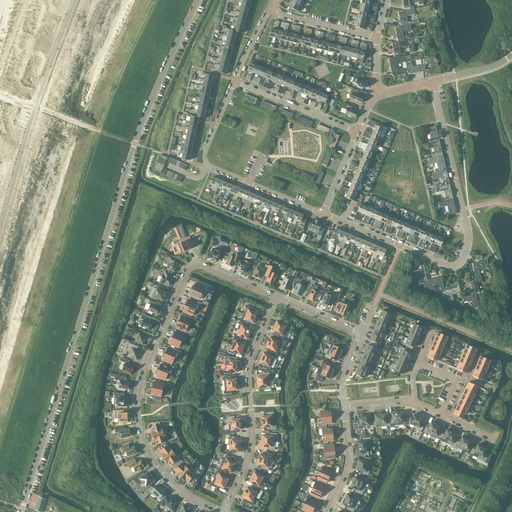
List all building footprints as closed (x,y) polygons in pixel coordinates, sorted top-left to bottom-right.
[(248,9),(250,3),(242,1),(243,0),(241,0),(238,0),(238,2),(242,3),(241,6),(241,7),(248,9)] [(377,8),(378,4),(370,2),(370,0),(369,0),(361,0),(361,4),(377,8)] [(402,0),(404,8),(405,11),(411,9),(409,1),(411,0),(418,0),(419,5),(423,4),(422,0),(402,0)] [(296,11),(299,6),(292,2),(289,7),(296,11)] [(376,12),(377,8),(361,4),(359,10),(371,13),(371,12),(367,11),(368,8),(371,9),(371,10),(376,12)] [(240,9),(239,12),(239,13),(247,15),(248,9),(241,7),(241,6),(237,5),(236,8),(240,9)] [(414,9),(411,9),(405,11),(398,12),(401,24),(402,27),(411,25),(416,24),(415,21),(407,22),(406,16),(415,15),(414,9)] [(370,15),(371,13),(359,10),(358,16),(374,20),(375,16),(370,15)] [(239,15),(238,18),(238,19),(245,21),(247,15),(239,13),(239,12),(235,11),(235,14),(239,15)] [(356,21),(364,24),(365,24),(365,21),(373,23),(374,20),(358,16),(356,21)] [(236,24),(236,25),(243,27),(245,21),(238,19),(238,18),(234,17),(233,20),(237,21),(236,24)] [(242,33),(243,27),(236,25),(236,24),(232,23),(232,25),(236,27),(234,31),(237,32),(242,33)] [(295,31),(297,26),(293,25),(291,34),(289,33),(287,41),(292,42),(294,35),(295,31)] [(412,31),(411,25),(402,27),(395,28),(398,40),(399,42),(405,41),(403,32),(412,31)] [(228,35),(228,36),(235,38),(237,32),(234,31),(229,30),(230,29),(226,28),(225,30),(229,31),(228,35)] [(300,36),(298,44),(304,45),(307,34),(308,29),(305,28),(302,37),(300,36)] [(312,39),(310,47),(316,48),(318,41),(319,37),(320,32),(316,31),(314,40),(312,39)] [(223,37),(222,40),(226,41),(226,42),(233,44),(235,38),(228,36),(228,35),(223,34),(223,35),(223,37)] [(326,43),(324,42),(322,50),(327,51),(332,35),(328,34),(327,39),(326,39),(326,43)] [(233,44),(226,42),(226,41),(222,40),(222,42),(226,43),(225,47),(224,48),(232,50),(233,44)] [(355,41),(351,40),(349,48),(347,48),(345,56),(351,57),(353,49),(354,46),(355,41)] [(395,59),(404,57),(406,57),(405,53),(401,54),(400,48),(408,46),(409,52),(414,51),(412,40),(408,41),(405,41),(399,42),(392,44),(395,56),(395,59)] [(219,52),(223,53),(223,54),(230,56),(232,50),(224,48),(225,47),(220,46),(220,47),(220,48),(219,52)] [(229,62),(230,56),(223,54),(223,53),(219,52),(218,54),(222,56),(221,59),(221,60),(229,62)] [(438,72),(434,52),(427,54),(428,59),(420,60),(421,65),(422,72),(423,72),(423,75),(438,72)] [(410,56),(406,57),(404,57),(407,68),(407,72),(408,75),(422,72),(421,65),(412,67),(410,56)] [(395,59),(389,60),(392,75),(407,72),(407,68),(404,57),(395,59)] [(221,62),(220,65),(220,66),(227,68),(229,62),(221,60),(221,59),(217,58),(217,61),(221,62)] [(247,71),(253,73),(256,66),(256,65),(257,63),(251,60),(247,71)] [(219,68),(218,72),(225,74),(227,68),(220,66),(220,65),(216,64),(215,66),(219,68)] [(256,66),(253,73),(258,75),(261,68),(256,66)] [(267,70),(261,68),(258,75),(264,78),(267,70)] [(273,73),(267,70),(264,78),(266,79),(262,87),(266,88),(268,83),(269,80),(273,73)] [(201,75),(206,76),(205,79),(204,81),(212,82),(213,76),(206,74),(202,73),(201,75)] [(269,80),(275,82),(278,75),(273,73),(269,80)] [(363,74),(356,74),(352,82),(359,85),(358,86),(362,87),(362,86),(366,87),(368,81),(362,79),(363,76),(363,74)] [(278,75),(275,82),(281,85),(284,77),(278,75)] [(281,85),(286,87),(289,80),(284,77),(281,85)] [(204,82),(203,86),(203,87),(211,88),(212,82),(204,81),(205,79),(201,79),(200,81),(204,82)] [(289,80),(286,87),(292,89),(295,82),(289,80)] [(300,84),(295,82),(292,89),(290,92),(288,98),(292,99),(294,94),(293,93),(294,90),(297,92),(300,84)] [(299,102),(306,86),(303,85),(303,83),(301,82),(300,84),(297,92),(301,93),(300,96),(298,96),(296,101),(299,102)] [(202,93),(209,94),(211,88),(203,87),(203,86),(199,85),(199,87),(203,88),(202,92),(202,93)] [(308,96),(312,89),(306,86),(299,102),(303,104),(306,95),(308,96)] [(356,103),(357,101),(361,103),(363,97),(357,94),(358,91),(352,88),(349,94),(352,95),(350,99),(354,100),(353,101),(356,103)] [(308,96),(314,99),(317,91),(312,89),(308,96)] [(208,100),(209,94),(202,93),(202,92),(198,91),(198,93),(202,94),(201,98),(201,99),(208,100)] [(314,99),(319,101),(320,101),(323,93),(317,91),(314,99)] [(325,103),(328,96),(323,93),(320,101),(319,101),(316,109),(319,111),(322,105),(320,105),(322,102),(325,103)] [(200,100),(199,104),(199,105),(207,106),(208,100),(201,99),(201,98),(197,97),(196,99),(200,100)] [(205,113),(207,106),(199,105),(199,104),(195,103),(195,105),(199,106),(198,110),(198,111),(205,113)] [(344,103),(340,112),(348,115),(347,116),(350,117),(351,116),(355,118),(357,112),(351,109),(352,106),(344,103)] [(205,113),(198,111),(198,110),(194,109),(194,111),(198,112),(197,117),(198,118),(204,119),(205,113)] [(191,118),(190,121),(190,122),(197,124),(198,118),(197,117),(191,116),(191,115),(187,114),(187,117),(191,118)] [(369,119),(366,125),(374,128),(373,131),(381,134),(383,129),(384,129),(384,127),(382,126),(381,128),(375,125),(376,123),(369,119)] [(189,127),(188,128),(196,130),(197,124),(190,122),(190,121),(186,121),(186,123),(190,123),(189,127)] [(194,136),(196,130),(188,128),(189,127),(185,126),(184,129),(188,130),(187,133),(187,134),(194,136)] [(430,139),(429,139),(430,143),(439,141),(436,126),(421,129),(423,136),(429,135),(430,139)] [(381,134),(373,131),(372,134),(365,131),(363,133),(381,141),(382,138),(380,137),(381,134)] [(186,139),(186,140),(193,142),(194,136),(187,134),(187,133),(183,132),(183,135),(187,136),(186,139)] [(381,141),(363,133),(362,136),(369,139),(368,142),(376,145),(377,143),(380,144),(381,141)] [(192,148),(193,142),(186,140),(186,139),(182,139),(182,141),(186,142),(185,146),(192,148)] [(442,156),(439,141),(430,143),(424,144),(426,150),(433,149),(434,154),(431,155),(432,158),(435,157),(442,156)] [(360,142),(359,145),(374,151),(375,149),(377,150),(379,146),(376,145),(368,142),(367,145),(360,142)] [(184,148),(183,152),(183,153),(191,154),(192,148),(185,146),(181,145),(180,147),(184,148)] [(365,150),(364,153),(372,156),(374,151),(359,145),(358,147),(365,150)] [(191,154),(183,153),(183,152),(179,151),(179,153),(183,154),(182,159),(181,159),(181,160),(184,161),(184,159),(189,160),(191,154)] [(364,153),(362,156),(355,153),(354,156),(369,162),(372,156),(364,153)] [(167,158),(160,155),(157,162),(164,165),(165,162),(167,158)] [(367,168),(369,162),(354,156),(353,158),(360,161),(359,164),(367,168)] [(442,156),(435,157),(432,158),(428,159),(429,165),(434,164),(435,169),(435,173),(438,172),(446,170),(442,156)] [(154,169),(161,172),(162,169),(164,165),(157,162),(154,169)] [(358,167),(351,164),(349,167),(367,174),(369,171),(366,170),(367,168),(359,164),(358,167)] [(355,173),(354,175),(362,179),(364,176),(366,177),(367,174),(349,167),(348,170),(355,173)] [(440,183),(435,184),(436,188),(449,185),(446,170),(438,172),(435,173),(431,174),(433,179),(438,178),(440,183)] [(360,184),(362,179),(354,175),(353,178),(346,175),(345,178),(360,184)] [(214,191),(219,180),(213,177),(212,181),(209,179),(206,186),(209,187),(210,185),(213,186),(211,190),(210,189),(208,196),(211,197),(212,194),(213,191),(214,191)] [(358,190),(360,184),(345,178),(343,181),(351,184),(350,186),(358,190)] [(221,189),(224,182),(219,180),(214,191),(213,191),(212,194),(215,195),(217,190),(218,188),(221,189)] [(223,201),(230,184),(224,182),(221,189),(224,191),(222,195),(220,200),(223,201)] [(232,194),(236,187),(230,184),(223,201),(225,202),(225,200),(226,200),(229,193),(232,194)] [(438,203),(446,201),(453,199),(449,185),(436,188),(435,188),(436,193),(444,191),(445,198),(437,199),(438,203)] [(341,186),(340,189),(355,195),(358,190),(350,186),(348,189),(341,186)] [(238,197),(241,189),(236,187),(232,194),(235,195),(234,200),(231,205),(234,206),(235,204),(238,197)] [(244,199),(247,192),(241,189),(238,197),(235,204),(237,205),(240,197),(244,199)] [(353,201),(355,195),(340,189),(339,192),(346,195),(345,198),(353,201)] [(246,208),(249,201),(252,194),(247,192),(244,199),(247,200),(245,204),(243,207),(246,208)] [(252,194),(249,201),(246,208),(248,209),(250,206),(251,202),(255,204),(258,196),(252,194)] [(257,214),(264,199),(258,196),(255,204),(258,205),(254,213),(257,214)] [(266,208),(269,201),(264,199),(257,214),(256,216),(259,217),(260,214),(263,207),(266,208)] [(456,214),(453,199),(446,201),(438,203),(439,208),(447,206),(449,213),(448,213),(449,216),(456,214)] [(272,211),(275,203),(269,201),(266,208),(269,210),(266,217),(265,221),(267,221),(268,220),(272,211)] [(277,213),(280,206),(275,203),(272,211),(268,220),(270,221),(271,219),(272,216),(274,212),(277,213)] [(360,204),(357,212),(354,219),(357,221),(360,213),(363,214),(366,206),(360,204)] [(367,218),(368,217),(372,209),(372,206),(370,205),(369,208),(366,206),(363,214),(365,215),(362,223),(365,224),(367,218)] [(283,215),(286,208),(280,206),(277,213),(276,217),(279,218),(277,222),(280,223),(281,219),(283,215)] [(372,206),(372,209),(368,217),(374,219),(377,211),(374,210),(375,207),(372,206)] [(292,210),(286,208),(283,215),(289,218),(292,210)] [(291,227),(297,213),(292,210),(289,218),(292,219),(289,226),(291,227)] [(383,213),(377,211),(374,219),(377,220),(373,227),(376,229),(383,213)] [(302,219),(303,215),(297,213),(291,227),(289,232),(291,233),(296,224),(299,225),(302,226),(304,220),(302,219)] [(383,213),(376,229),(379,230),(382,223),(385,224),(388,216),(383,213)] [(384,232),(387,233),(394,218),(388,216),(385,224),(388,225),(384,232)] [(394,218),(387,233),(390,234),(393,227),(396,228),(399,220),(394,218)] [(317,234),(321,236),(324,228),(321,226),(322,224),(318,223),(319,222),(315,220),(315,221),(312,220),(308,227),(318,232),(317,234)] [(405,223),(399,220),(396,228),(399,229),(395,237),(398,238),(405,223)] [(405,223),(398,238),(401,239),(404,232),(407,233),(410,225),(405,223)] [(413,235),(416,227),(410,225),(407,233),(410,234),(407,241),(409,243),(413,235)] [(418,238),(421,230),(416,227),(413,235),(409,243),(412,244),(414,238),(417,239),(418,238)] [(335,246),(338,239),(341,231),(335,229),(334,231),(330,230),(327,237),(334,240),(332,244),(335,246)] [(418,238),(423,240),(427,232),(421,230),(418,238)] [(340,250),(347,233),(341,231),(338,239),(341,240),(340,243),(339,243),(337,248),(340,250)] [(429,242),(432,234),(427,232),(423,240),(423,242),(420,247),(423,248),(426,241),(429,242)] [(349,243),(352,236),(347,233),(340,250),(342,251),(344,246),(344,245),(345,242),(349,243)] [(435,245),(438,237),(432,234),(429,242),(432,243),(429,251),(431,252),(434,246),(435,245)] [(189,236),(182,239),(185,247),(187,246),(189,249),(197,246),(194,238),(190,239),(189,236)] [(355,246),(358,238),(352,236),(349,243),(352,245),(350,248),(348,254),(351,255),(352,253),(353,249),(354,246),(355,246)] [(444,239),(438,237),(435,245),(440,247),(444,239)] [(358,238),(355,246),(360,248),(363,240),(358,238)] [(182,239),(181,239),(174,242),(175,245),(172,247),(175,255),(183,251),(182,248),(185,247),(182,239)] [(363,257),(369,243),(363,240),(360,248),(363,249),(361,256),(363,257)] [(371,253),(375,245),(369,243),(363,257),(366,259),(367,255),(366,255),(368,251),(371,253)] [(377,255),(380,248),(375,245),(371,253),(375,254),(373,258),(372,261),(374,262),(377,255)] [(209,257),(209,258),(217,261),(218,261),(217,261),(219,256),(223,257),(226,250),(222,248),(221,252),(220,252),(213,249),(212,249),(209,257)] [(387,254),(384,253),(386,250),(380,248),(377,255),(374,262),(377,263),(378,260),(379,256),(383,257),(382,259),(385,260),(387,254)] [(227,261),(225,264),(232,267),(234,261),(237,262),(240,256),(235,254),(233,256),(229,255),(228,258),(226,257),(225,260),(227,261)] [(168,266),(167,270),(171,271),(174,272),(177,266),(178,263),(175,262),(176,259),(169,256),(167,261),(170,263),(169,266),(168,266)] [(241,268),(240,270),(246,273),(250,264),(244,261),(244,262),(240,260),(237,266),(241,268)] [(489,268),(487,260),(472,263),(476,278),(481,277),(479,270),(486,268),(489,268)] [(268,266),(265,265),(263,270),(256,267),(252,276),(259,279),(261,274),(265,275),(268,266)] [(428,283),(427,280),(424,268),(424,265),(420,266),(421,269),(410,272),(411,279),(418,277),(419,285),(428,283)] [(269,266),(265,277),(267,278),(266,282),(273,284),(274,282),(275,282),(276,278),(277,275),(272,273),(274,268),(269,266)] [(158,276),(156,281),(159,282),(168,286),(171,279),(170,278),(170,277),(172,275),(161,270),(158,276)] [(427,280),(428,283),(430,295),(436,294),(435,286),(440,285),(441,292),(445,292),(444,288),(441,276),(427,280)] [(461,293),(459,285),(457,279),(455,279),(454,277),(452,278),(452,281),(454,280),(456,285),(444,288),(445,292),(447,303),(450,302),(451,305),(454,304),(454,302),(453,302),(452,295),(461,293)] [(284,278),(280,288),(287,290),(289,284),(292,286),(295,279),(292,278),(290,281),(284,278)] [(297,284),(293,293),(301,296),(303,290),(306,292),(309,284),(306,283),(305,284),(299,281),(298,282),(297,284)] [(476,293),(473,282),(470,283),(473,295),(462,297),(463,303),(472,301),(474,308),(475,310),(479,309),(479,307),(476,293)] [(191,286),(190,289),(201,294),(204,288),(194,284),(193,287),(191,286)] [(311,293),(308,299),(314,302),(316,299),(318,293),(315,291),(317,287),(310,284),(307,291),(311,293)] [(156,285),(155,289),(156,289),(154,293),(153,292),(151,297),(156,299),(156,298),(162,301),(164,297),(165,294),(165,293),(162,292),(164,289),(156,285)] [(322,301),(321,303),(321,305),(326,307),(326,305),(327,305),(330,306),(331,302),(332,302),(333,298),(330,297),(330,296),(328,295),(330,291),(324,288),(320,297),(324,298),(323,300),(322,301)] [(198,300),(201,294),(190,289),(189,292),(191,293),(189,296),(198,300)] [(188,299),(187,300),(188,300),(186,303),(185,302),(183,305),(194,310),(197,304),(201,305),(201,303),(198,302),(197,303),(188,299)] [(147,304),(145,309),(148,310),(148,311),(156,314),(159,308),(156,307),(156,304),(150,301),(149,304),(147,304)] [(347,312),(350,304),(342,301),(341,304),(338,302),(334,310),(343,314),(344,311),(347,312)] [(192,316),(194,310),(183,305),(182,308),(184,309),(182,312),(192,316)] [(246,309),(244,314),(256,319),(258,315),(257,314),(252,311),(253,309),(246,305),(244,309),(246,309)] [(387,313),(382,311),(380,316),(389,320),(391,315),(390,314),(390,313),(388,312),(387,313)] [(142,314),(140,318),(141,318),(138,324),(141,325),(140,326),(150,330),(153,323),(147,320),(149,317),(142,314)] [(254,323),(256,319),(244,314),(242,318),(240,318),(240,319),(239,321),(240,322),(246,324),(248,321),(253,324),(253,323),(254,323)] [(178,318),(177,321),(188,326),(190,320),(191,318),(183,315),(182,316),(181,316),(179,319),(178,318)] [(387,324),(389,320),(380,316),(378,321),(387,324)] [(177,321),(175,324),(177,325),(176,328),(185,332),(188,326),(177,321)] [(275,322),(273,326),(283,331),(285,326),(288,327),(289,324),(283,321),(282,324),(276,322),(275,322)] [(385,329),(387,324),(378,321),(376,325),(387,330),(385,329)] [(237,329),(239,330),(250,335),(251,330),(250,330),(251,329),(245,327),(246,324),(240,322),(237,329)] [(414,324),(411,329),(420,333),(422,328),(417,326),(417,325),(415,324),(414,325),(414,324)] [(376,325),(374,330),(385,335),(387,330),(376,325)] [(281,335),(283,331),(273,326),(272,330),(272,331),(272,332),(277,334),(276,337),(282,339),(284,336),(281,335)] [(418,338),(420,333),(411,329),(409,334),(418,338)] [(235,334),(234,337),(240,340),(241,337),(246,339),(247,338),(248,339),(250,335),(239,330),(237,335),(235,334)] [(374,330),(372,335),(383,339),(385,335),(374,330)] [(171,334),(170,337),(181,342),(183,336),(174,332),(173,335),(171,334)] [(437,333),(436,336),(436,338),(446,342),(448,337),(437,333)] [(138,334),(135,342),(143,345),(147,337),(138,334)] [(416,342),(418,338),(409,334),(408,339),(416,342)] [(383,340),(383,339),(372,335),(370,340),(371,340),(370,343),(376,346),(378,343),(379,343),(380,339),(383,340)] [(170,341),(169,344),(178,348),(181,342),(170,337),(169,340),(170,341)] [(235,341),(233,346),(243,350),(245,346),(244,346),(244,345),(239,342),(240,340),(234,337),(232,340),(235,341)] [(282,343),(283,340),(282,339),(276,337),(275,339),(270,337),(269,338),(268,338),(267,342),(277,346),(279,341),(282,343)] [(434,341),(434,342),(444,347),(446,342),(436,338),(435,337),(434,341)] [(406,344),(405,347),(412,350),(413,347),(414,347),(416,342),(408,339),(405,344),(406,344)] [(328,350),(331,351),(340,355),(341,353),(343,350),(342,350),(335,347),(336,344),(331,341),(329,344),(330,345),(328,350)] [(275,351),(277,346),(267,342),(265,346),(266,346),(265,347),(271,349),(270,352),(276,355),(277,352),(275,351)] [(432,345),(432,347),(442,351),(444,347),(434,342),(433,342),(432,345)] [(127,351),(125,355),(128,356),(127,357),(129,357),(137,361),(140,351),(134,349),(136,346),(128,343),(127,347),(129,348),(131,348),(129,352),(127,351)] [(375,348),(376,346),(370,343),(368,346),(367,345),(365,350),(376,355),(378,350),(375,348)] [(240,354),(241,354),(243,350),(233,346),(230,345),(227,353),(233,355),(234,352),(240,355),(240,354)] [(466,345),(464,350),(474,354),(476,351),(477,349),(466,345)] [(411,355),(410,354),(411,352),(401,347),(398,355),(409,360),(411,355)] [(440,356),(442,351),(432,347),(431,347),(430,350),(431,350),(430,352),(440,356)] [(166,351),(164,350),(163,353),(174,358),(177,352),(167,348),(166,351)] [(363,355),(374,359),(376,355),(365,350),(363,355)] [(475,354),(474,354),(464,350),(462,354),(472,359),(473,357),(475,354)] [(340,356),(339,356),(340,355),(331,351),(329,355),(325,354),(324,357),(330,359),(331,357),(338,360),(338,359),(339,359),(340,356)] [(277,355),(276,355),(270,352),(268,355),(263,353),(263,354),(262,353),(260,357),(272,363),(274,358),(276,358),(277,355)] [(429,352),(427,356),(432,358),(432,359),(438,361),(440,356),(430,352),(429,352)] [(167,362),(166,364),(171,366),(174,358),(163,353),(162,356),(163,357),(162,360),(167,362)] [(462,354),(460,359),(470,363),(471,362),(473,359),(472,359),(462,354)] [(372,364),(374,359),(363,355),(361,359),(372,364)] [(407,364),(409,360),(398,355),(400,356),(398,360),(396,359),(396,360),(407,364)] [(232,361),(233,358),(225,356),(224,360),(226,360),(225,365),(238,367),(239,362),(238,362),(238,361),(232,361)] [(479,360),(479,361),(489,366),(493,368),(493,366),(489,365),(491,361),(480,356),(479,360)] [(264,365),(263,368),(269,370),(272,363),(260,357),(258,362),(259,362),(259,363),(264,365)] [(129,361),(123,358),(122,362),(125,363),(122,370),(131,374),(133,369),(133,370),(133,369),(134,366),(128,364),(129,361)] [(361,359),(359,364),(368,368),(370,363),(372,364),(361,359)] [(471,363),(470,363),(460,359),(458,364),(468,368),(469,366),(469,367),(471,363)] [(405,369),(407,364),(396,360),(394,364),(405,369)] [(322,364),(320,369),(332,374),(332,372),(333,373),(335,370),(334,369),(327,366),(328,363),(322,361),(321,364),(322,364)] [(487,370),(487,369),(489,366),(479,361),(478,361),(477,364),(477,366),(487,370)] [(157,366),(156,369),(167,374),(171,366),(166,364),(166,366),(160,364),(159,367),(157,366)] [(366,373),(368,368),(359,364),(357,369),(366,373)] [(394,372),(397,373),(400,374),(401,373),(403,374),(405,369),(394,364),(394,365),(396,366),(394,370),(395,370),(394,372)] [(456,369),(462,372),(463,372),(467,373),(469,368),(468,368),(458,364),(456,369)] [(238,371),(238,367),(225,365),(224,370),(223,370),(222,373),(230,374),(231,371),(236,372),(237,371),(238,371)] [(475,369),(475,371),(485,375),(485,374),(487,371),(487,370),(477,366),(476,366),(475,369)] [(332,376),(331,375),(332,374),(320,369),(318,368),(316,373),(317,374),(314,380),(320,382),(323,376),(330,379),(330,378),(331,379),(332,376)] [(165,380),(167,374),(156,369),(155,372),(157,373),(155,376),(165,380)] [(355,374),(361,376),(360,377),(363,378),(364,377),(366,373),(357,369),(355,374)] [(485,375),(475,371),(474,371),(472,376),(476,377),(476,378),(482,380),(485,375)] [(257,378),(256,378),(256,382),(267,381),(270,381),(269,376),(269,373),(262,373),(262,376),(257,377),(257,378)] [(125,377),(115,375),(114,380),(120,381),(118,388),(128,390),(129,383),(124,381),(125,377)] [(224,381),(224,386),(238,384),(237,380),(236,380),(236,379),(230,380),(230,377),(222,377),(222,381),(224,381)] [(267,381),(256,382),(257,387),(258,387),(258,388),(263,387),(264,390),(264,392),(271,391),(270,390),(270,388),(273,388),(273,381),(270,381),(267,381)] [(151,385),(150,388),(162,391),(163,384),(153,382),(153,385),(151,385)] [(468,383),(465,388),(476,393),(478,387),(472,384),(472,385),(468,383)] [(237,389),(238,389),(238,384),(224,386),(225,391),(223,391),(224,394),(232,393),(231,390),(237,390),(237,389)] [(151,391),(151,395),(160,397),(162,391),(150,388),(150,391),(151,391)] [(465,390),(463,393),(473,398),(475,394),(476,393),(465,388),(466,388),(465,390)] [(114,393),(114,404),(117,405),(127,406),(127,398),(124,398),(124,394),(114,393)] [(471,404),(472,400),(473,398),(463,393),(463,394),(462,395),(460,399),(471,404)] [(468,409),(470,405),(471,404),(460,399),(461,399),(460,401),(459,401),(458,404),(468,409)] [(465,415),(467,410),(468,409),(458,404),(458,405),(457,406),(455,410),(465,415)] [(123,410),(115,410),(115,419),(118,419),(118,422),(127,422),(127,413),(123,413),(123,410)] [(453,414),(457,416),(463,419),(465,415),(455,410),(453,414)] [(260,418),(260,422),(274,421),(273,411),(267,412),(267,413),(266,413),(267,416),(261,417),(261,418),(260,418)] [(392,413),(391,413),(392,417),(389,417),(389,419),(390,426),(398,425),(397,413),(396,413),(396,411),(392,412),(392,413)] [(406,424),(407,418),(403,418),(403,412),(397,413),(398,425),(403,425),(404,426),(406,426),(406,424)] [(376,425),(381,425),(381,427),(380,414),(374,415),(375,421),(372,421),(373,428),(376,427),(376,425)] [(385,414),(380,414),(381,427),(390,426),(389,419),(386,420),(385,414)] [(411,419),(407,418),(406,424),(409,426),(410,423),(414,426),(415,424),(419,416),(414,414),(411,419)] [(227,420),(225,420),(226,426),(228,425),(239,424),(242,424),(241,420),(240,420),(240,419),(234,419),(234,416),(226,417),(227,420)] [(364,429),(363,416),(357,417),(358,423),(353,423),(354,430),(364,429)] [(369,428),(373,428),(372,421),(369,421),(368,416),(363,416),(364,429),(364,426),(369,426),(369,428)] [(419,416),(415,424),(414,426),(419,428),(418,431),(421,433),(424,425),(421,424),(424,419),(419,416)] [(333,420),(332,417),(320,418),(321,425),(321,426),(326,426),(326,424),(331,424),(331,420),(333,420)] [(275,426),(274,426),(274,421),(260,422),(261,427),(262,427),(262,428),(268,427),(268,430),(276,429),(275,426)] [(423,432),(431,436),(436,425),(431,422),(428,428),(426,426),(423,432)] [(239,424),(228,425),(229,434),(236,433),(235,430),(241,430),(241,429),(242,428),(242,424),(239,424)] [(151,433),(152,436),(163,433),(161,427),(161,428),(160,425),(151,428),(152,433),(151,433)] [(438,440),(441,434),(439,432),(441,427),(436,425),(431,436),(438,440)] [(322,429),(322,435),(334,434),(334,431),(332,431),(332,428),(326,428),(326,426),(321,427),(322,429)] [(123,427),(114,429),(115,433),(119,432),(121,439),(130,436),(129,429),(123,430),(123,427)] [(438,440),(446,443),(451,432),(446,430),(444,435),(441,434),(438,440)] [(446,443),(454,447),(457,441),(454,440),(457,434),(451,432),(446,443)] [(165,438),(163,433),(152,436),(153,439),(154,439),(156,444),(161,443),(164,441),(165,441),(164,438),(165,438)] [(261,436),(260,441),(274,442),(274,437),(276,437),(276,434),(268,433),(268,436),(262,435),(262,436),(261,436)] [(335,437),(334,434),(322,435),(323,444),(328,443),(327,442),(333,441),(333,437),(335,437)] [(227,444),(230,445),(241,447),(241,442),(241,441),(235,440),(235,437),(228,436),(227,439),(228,439),(227,444)] [(363,438),(364,441),(357,442),(357,447),(370,446),(369,441),(370,441),(370,437),(363,438)] [(453,448),(456,449),(457,448),(462,451),(467,439),(462,437),(460,442),(457,441),(454,447),(453,448)] [(472,442),(467,439),(462,451),(466,453),(466,454),(469,455),(472,448),(470,447),(472,442)] [(274,442),(260,441),(260,445),(261,445),(261,446),(267,447),(267,450),(274,450),(275,447),(274,447),(274,442)] [(137,451),(136,450),(135,449),(133,446),(129,447),(128,444),(120,447),(123,452),(125,452),(127,457),(136,453),(136,452),(137,451)] [(472,456),(477,458),(483,447),(478,444),(475,450),(472,448),(469,455),(472,457),(472,456)] [(240,451),(241,447),(230,445),(229,450),(227,449),(226,453),(233,454),(233,451),(239,452),(239,451),(240,451)] [(163,455),(162,456),(164,459),(173,453),(169,448),(168,446),(167,446),(161,450),(160,451),(163,455)] [(370,454),(370,446),(357,447),(358,453),(364,452),(364,455),(370,454)] [(482,460),(481,461),(487,464),(491,457),(485,454),(488,449),(483,447),(477,458),(482,460)] [(336,454),(336,451),(324,453),(324,452),(321,453),(322,459),(325,459),(335,458),(334,455),(336,454)] [(171,465),(173,467),(181,461),(179,458),(177,459),(176,458),(176,457),(173,453),(164,459),(166,461),(169,465),(171,465)] [(258,455),(257,459),(268,462),(270,463),(272,458),(272,455),(266,453),(265,456),(260,454),(259,455),(258,455)] [(225,455),(222,463),(234,469),(236,464),(235,464),(235,463),(230,461),(231,458),(225,455)] [(364,457),(364,460),(358,459),(357,465),(369,467),(371,458),(364,457)] [(136,462),(134,459),(127,463),(130,468),(132,467),(135,472),(144,467),(140,460),(136,462)] [(257,459),(256,464),(257,464),(257,465),(262,466),(262,469),(268,471),(269,468),(271,469),(272,463),(270,463),(268,462),(257,459)] [(179,474),(178,475),(181,477),(187,469),(183,465),(183,466),(181,464),(182,463),(181,461),(173,467),(176,470),(175,471),(179,474)] [(232,473),(234,469),(222,463),(218,470),(224,473),(225,471),(231,473),(231,472),(232,473)] [(368,475),(369,467),(357,465),(356,470),(362,471),(362,474),(368,475)] [(322,466),(320,472),(330,478),(332,475),(330,474),(332,471),(322,466)] [(192,473),(187,469),(181,477),(183,479),(184,479),(188,482),(190,479),(193,481),(196,477),(192,473)] [(217,473),(214,478),(226,484),(228,480),(228,479),(228,478),(223,476),(224,473),(218,470),(217,470),(216,473),(217,473)] [(144,475),(142,472),(133,479),(137,484),(141,481),(146,487),(153,481),(147,473),(144,475)] [(252,472),(250,477),(261,481),(263,477),(266,478),(268,475),(260,472),(259,475),(254,472),(254,473),(252,472)] [(329,480),(330,478),(320,472),(317,478),(326,483),(327,480),(329,480)] [(361,476),(360,479),(355,477),(352,482),(364,487),(367,479),(361,476)] [(263,483),(261,481),(250,477),(248,481),(250,481),(249,482),(254,484),(253,487),(260,491),(262,488),(261,487),(263,483)] [(224,488),(226,484),(214,478),(212,483),(211,482),(210,485),(217,488),(218,486),(223,488),(224,487),(224,488)] [(315,482),(312,488),(323,493),(324,491),(323,490),(324,487),(315,482)] [(362,491),(364,487),(352,482),(350,487),(356,489),(354,492),(362,495),(363,492),(362,491)] [(161,495),(165,492),(158,485),(154,489),(151,486),(151,487),(148,490),(146,492),(148,494),(148,495),(151,492),(158,499),(158,498),(161,495)] [(259,494),(260,491),(253,487),(252,490),(247,487),(246,488),(245,488),(243,492),(256,498),(258,493),(259,494)] [(321,496),(323,493),(312,488),(309,494),(318,499),(320,495),(321,496)] [(246,502),(252,505),(256,498),(243,492),(241,496),(242,496),(241,497),(247,500),(246,502)] [(352,496),(347,494),(344,499),(356,504),(359,496),(353,494),(352,496)] [(41,511),(45,499),(39,497),(35,510),(40,511),(41,511)] [(160,504),(163,506),(164,505),(167,507),(168,507),(172,510),(177,502),(170,497),(168,499),(165,497),(160,504)] [(307,498),(305,504),(315,509),(317,506),(315,505),(317,502),(307,498)] [(353,509),(356,504),(344,499),(342,504),(347,506),(346,509),(352,511),(353,511),(354,509),(353,509)]
